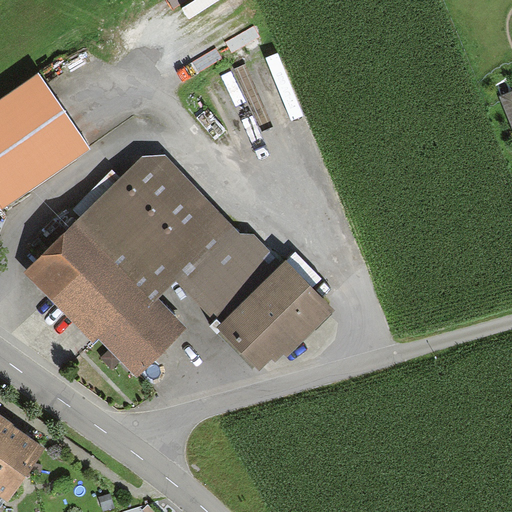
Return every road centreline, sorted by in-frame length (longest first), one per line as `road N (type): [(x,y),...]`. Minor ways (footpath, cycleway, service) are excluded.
road 1 (unknown): [(0,254),(142,138),(165,137),(218,167),(342,268),(370,354)]
road 2 (residential): [(132,451),(218,394),(511,317)]
road 3 (tertiary): [(132,451),(0,357)]
